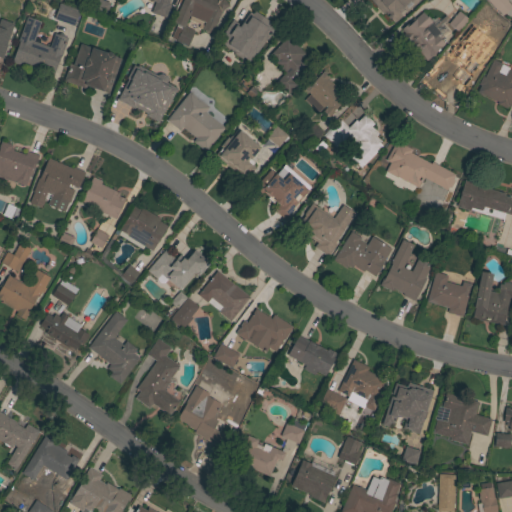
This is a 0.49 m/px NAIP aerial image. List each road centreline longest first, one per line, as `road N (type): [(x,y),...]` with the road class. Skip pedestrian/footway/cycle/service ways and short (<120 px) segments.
road 1 (residential): [(511,367),(406,343),(312,293),(128,150),(0,98)]
road 2 (residential): [(238,511),(0,362)]
road 3 (residential): [(511,152),(425,119),(295,0)]
